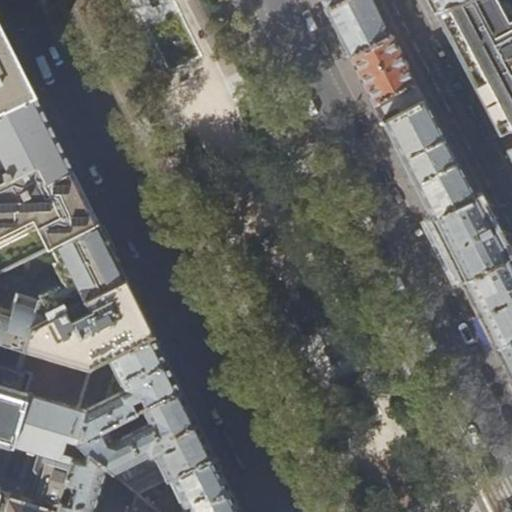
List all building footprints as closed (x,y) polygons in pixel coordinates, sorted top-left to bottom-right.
[(369,0),(320,0),(326,12),(348,56),(386,35),(369,0)] [(427,0),(433,12),(462,0),(427,0)] [(511,11),(508,13),(501,0),(462,0),(433,12),(438,20),(479,98),(499,137),(511,132),(511,11)] [(390,34),(386,35),(348,56),(361,80),(382,122),(424,99),(403,58),(390,34)] [(6,54),(0,43),(0,109),(26,94),(6,54)] [(31,91),(26,94),(0,109),(0,247),(9,249),(46,231),(53,246),(98,223),(91,210),(84,195),(37,104),(31,91)] [(450,149),(424,99),(382,122),(407,172),(431,220),(476,197),(450,149)] [(490,223),(476,197),(431,220),(444,245),(462,281),(507,257),(490,223)] [(29,327),(125,278),(109,246),(103,233),(98,223),(53,246),(52,246),(58,261),(54,263),(64,285),(38,298),(17,292),(11,310),(0,306),(0,343),(22,350),(29,327)] [(511,266),(507,257),(462,281),(476,309),(495,348),(511,338),(511,266)] [(130,287),(125,278),(29,327),(22,350),(90,370),(91,366),(153,333),(130,287)] [(153,333),(91,366),(90,370),(79,409),(79,411),(85,412),(75,443),(181,388),(174,375),(153,333)] [(511,338),(495,348),(510,377),(511,380),(511,338)] [(26,373),(0,364),(0,479),(1,476),(10,444),(26,394),(26,393),(20,391),(26,373)] [(201,429),(181,388),(75,443),(105,467),(113,474),(146,457),(150,457),(155,455),(167,480),(170,478),(214,455),(201,429)] [(79,409),(26,394),(10,444),(38,451),(42,462),(35,485),(1,476),(0,479),(0,511),(54,511),(75,443),(85,412),(79,411),(79,409)] [(92,511),(105,467),(75,443),(54,511),(92,511)] [(242,511),(219,465),(214,455),(170,478),(184,506),(189,504),(192,510),(187,511),(242,511)]
